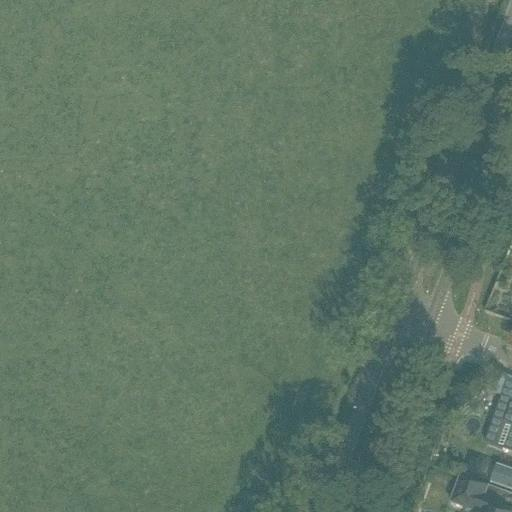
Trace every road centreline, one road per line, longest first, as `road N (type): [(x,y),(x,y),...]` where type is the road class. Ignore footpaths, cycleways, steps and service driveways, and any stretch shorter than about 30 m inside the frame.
road 1 (secondary): [(511,14),(394,319)]
road 2 (secondary): [(428,330),(511,113)]
road 3 (secondary): [(394,319),(324,511)]
road 4 (secondary): [(361,511),(428,330)]
